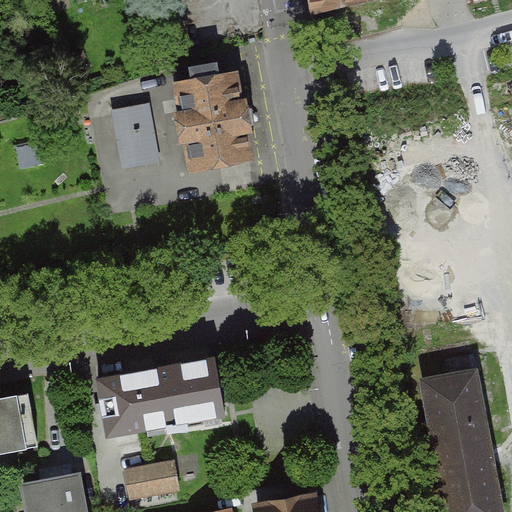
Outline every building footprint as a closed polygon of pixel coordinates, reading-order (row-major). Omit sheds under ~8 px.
[(312,0),(315,15),(375,0),(312,0)] [(193,169),(250,159),(245,131),(249,130),(244,104),(240,105),(237,91),(235,77),(218,80),(215,67),(193,71),(195,84),(178,87),(183,115),(178,116),(183,142),(187,141),(193,169)] [(146,161),(137,111),(116,114),(126,165),(146,161)] [(479,355),(451,356),(452,372),(479,371),(479,355)] [(215,360),(157,370),(167,425),(225,414),(215,360)] [(157,370),(99,381),(109,435),(167,425),(157,370)] [(502,511),(477,373),(426,382),(449,511),(502,511)] [(0,447),(37,441),(28,393),(27,394),(28,399),(0,404),(0,447)] [(128,472),(133,497),(177,489),(172,463),(128,472)] [(85,511),(78,476),(25,486),(29,511),(85,511)] [(316,511),(314,497),(258,508),(258,511),(316,511)]
